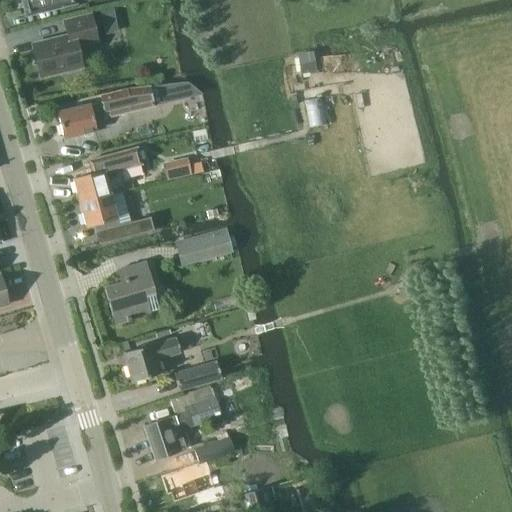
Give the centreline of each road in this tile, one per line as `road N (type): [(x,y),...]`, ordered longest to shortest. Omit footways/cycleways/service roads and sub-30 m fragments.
road 1 (tertiary): [(67,372),(0,127)]
road 2 (tertiary): [(108,511),(67,372)]
